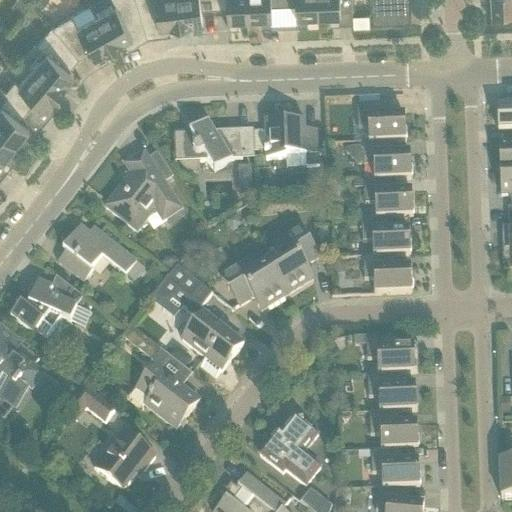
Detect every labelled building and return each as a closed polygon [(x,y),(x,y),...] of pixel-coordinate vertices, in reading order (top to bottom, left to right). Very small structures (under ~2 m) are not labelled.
[(37,0),(34,4),(40,9),(47,0),(37,0)] [(110,0),(114,6),(96,16),(113,47),(123,41),(127,49),(128,50),(137,45),(137,43),(136,44),(132,37),(133,36),(127,26),(141,18),(134,0),(110,0)] [(177,0),(134,0),(141,18),(157,16),(158,28),(159,28),(160,36),(159,36),(159,37),(171,36),(170,34),(170,35),(169,26),(180,25),(177,0)] [(177,0),(180,25),(191,24),(192,32),(192,33),(203,32),(203,30),(202,30),(201,22),(202,22),(201,10),(214,9),(212,0),(177,0)] [(212,0),(214,9),(226,8),(227,20),(228,20),(229,28),(227,28),(227,30),(239,29),(239,28),(238,28),(238,20),(249,19),(248,0),(212,0)] [(248,0),(249,19),(260,19),(261,27),(260,27),(260,28),(272,28),(272,26),(270,27),(270,18),(271,18),(271,6),(283,6),(282,0),(248,0)] [(317,0),(282,0),(283,6),(295,5),(295,17),(297,17),(297,26),(296,26),(296,27),(307,26),(307,25),(309,25),(309,17),(318,17),(317,0)] [(317,0),(318,17),(329,16),(329,24),(329,26),(340,25),(340,24),(342,24),(341,15),(352,15),(351,0),(317,0)] [(372,0),(373,24),(408,23),(407,0),(372,0)] [(511,0),(489,0),(491,16),(511,14),(511,0)] [(72,16),(51,27),(78,60),(91,53),(94,58),(95,57),(99,65),(98,65),(99,66),(109,61),(108,60),(104,53),(113,47),(96,16),(90,6),(72,16)] [(69,71),(78,60),(51,27),(36,45),(46,53),(32,69),(59,92),(66,83),(72,89),(73,90),(81,81),(80,80),(79,81),(73,76),(73,75),(69,71)] [(52,101),(59,92),(32,69),(18,85),(14,81),(6,92),(27,111),(35,101),(44,109),(45,108),(51,113),(51,114),(52,115),(59,106),(58,105),(58,106),(52,101)] [(6,92),(5,93),(0,88),(0,132),(16,145),(23,136),(29,141),(29,142),(30,143),(37,134),(36,133),(35,134),(28,129),(29,128),(20,120),(27,111),(6,92)] [(511,91),(507,92),(508,104),(497,104),(498,131),(511,130),(511,91)] [(404,118),(384,118),(383,105),(357,106),(358,128),(365,128),(366,143),(363,143),(363,144),(405,142),(404,118)] [(304,123),(284,124),(284,121),(264,122),(265,131),(266,151),(266,161),(286,160),(286,158),(306,157),(306,169),(320,168),(319,132),(317,132),(318,142),(305,142),(304,123)] [(192,134),(174,135),(174,155),(175,164),(205,163),(213,174),(231,161),(242,161),(241,132),(215,134),(208,123),(198,129),(198,131),(192,134)] [(265,131),(253,132),(254,151),(266,151),(265,131)] [(0,161),(2,163),(3,162),(9,167),(8,168),(9,169),(17,160),(15,159),(9,154),(16,145),(0,132),(0,161)] [(405,142),(363,144),(363,152),(363,156),(363,166),(370,166),(371,181),(364,181),(364,182),(410,180),(409,155),(389,156),(388,144),(405,143),(405,142)] [(511,143),(498,144),(499,171),(511,170),(511,143)] [(181,212),(155,171),(144,155),(125,167),(132,176),(128,181),(131,186),(129,187),(124,194),(123,196),(118,194),(105,209),(138,234),(154,214),(161,226),(167,222),(181,213),(181,212)] [(251,169),(238,169),(239,184),(252,183),(251,169)] [(511,170),(499,171),(500,198),(511,197),(511,210),(511,209),(511,170)] [(310,199),(327,198),(327,180),(309,180),(310,199)] [(390,181),(410,181),(410,180),(364,182),(354,182),(354,190),(364,190),(365,204),(372,204),(373,218),(361,219),(361,220),(412,218),(411,193),(390,194),(390,181)] [(250,203),(254,187),(236,183),(232,200),(250,203)] [(508,229),(502,229),(503,251),(511,250),(511,209),(511,210),(507,210),(508,229)] [(181,213),(167,222),(170,226),(184,217),(181,213)] [(235,218),(226,223),(231,232),(240,227),(235,218)] [(412,218),(361,220),(362,243),(369,242),(373,242),(373,258),(409,256),(408,232),(388,232),(387,220),(412,219),(412,218)] [(328,227),(319,227),(320,245),(329,245),(328,227)] [(318,259),(308,242),(299,228),(271,245),(277,254),(265,261),(287,297),(313,281),(305,268),(318,259)] [(145,271),(109,243),(93,230),(86,239),(78,233),(63,252),(66,254),(58,265),(84,285),(102,260),(126,278),(135,285),(145,271)] [(511,250),(503,251),(504,272),(511,271),(511,250)] [(389,258),(409,257),(409,256),(373,258),(363,258),(364,281),(374,281),(374,296),(411,295),(410,269),(389,270),(389,258)] [(166,259),(160,266),(170,273),(179,263),(173,258),(166,259)] [(265,261),(253,269),(247,260),(220,277),(239,308),(253,300),(261,313),(287,297),(265,261)] [(200,311),(212,296),(177,268),(154,297),(160,302),(170,301),(182,311),(183,310),(188,313),(187,314),(197,322),(182,342),(205,361),(200,367),(215,379),(221,373),(222,373),(244,345),(200,311)] [(48,297),(51,290),(38,284),(31,299),(23,296),(22,296),(21,296),(20,296),(18,296),(18,297),(17,298),(16,299),(16,300),(16,301),(16,302),(16,303),(16,304),(17,305),(18,306),(20,307),(10,319),(33,338),(44,325),(52,333),(61,322),(70,324),(77,310),(48,297)] [(152,362),(160,351),(130,328),(122,339),(152,362)] [(413,350),(393,351),(392,337),(366,338),(366,346),(367,361),(374,361),(375,375),(367,375),(367,376),(414,374),(413,350)] [(366,338),(354,338),(354,346),(366,346),(366,338)] [(15,392),(39,362),(20,347),(15,354),(0,341),(0,419),(3,422),(6,420),(6,419),(14,409),(14,408),(7,402),(15,392)] [(178,363),(184,355),(174,348),(168,355),(178,363)] [(176,432),(199,402),(155,368),(136,391),(150,401),(145,408),(176,432)] [(394,376),(414,375),(414,374),(367,376),(369,398),(375,397),(376,414),(369,414),(416,412),(415,388),(394,388),(394,376)] [(322,389),(334,389),(333,377),(321,377),(322,389)] [(92,378),(84,388),(94,396),(102,386),(92,378)] [(105,426),(115,414),(94,396),(84,388),(63,413),(76,424),(86,411),(105,426)] [(501,417),(510,417),(509,399),(500,400),(501,417)] [(395,414),(416,413),(416,412),(369,414),(370,437),(378,437),(379,451),(370,451),(370,452),(418,450),(416,425),(396,426),(395,414)] [(303,421),(299,422),(294,418),(281,435),(275,436),(259,457),(284,476),(285,474),(305,490),(322,468),(305,455),(319,437),(303,425),(303,421)] [(144,473),(155,459),(122,434),(94,470),(123,493),(141,470),(144,473)] [(397,452),(418,451),(418,450),(370,452),(371,476),(380,475),(381,490),(419,488),(418,464),(397,464),(397,452)] [(511,462),(499,463),(500,500),(511,499),(511,462)] [(285,507),(262,489),(246,477),(236,490),(231,486),(221,497),(225,500),(216,511),(284,511),(283,511),(285,507)] [(404,490),(419,489),(419,488),(381,490),(379,490),(375,511),(377,511),(423,511),(423,508),(403,506),(404,490)] [(330,511),(333,508),(311,491),(300,504),(310,511),(330,511)] [(336,503),(333,511),(344,511),(346,505),(336,503)]
